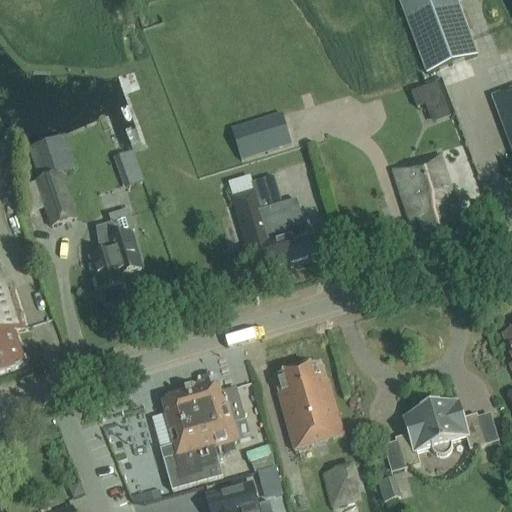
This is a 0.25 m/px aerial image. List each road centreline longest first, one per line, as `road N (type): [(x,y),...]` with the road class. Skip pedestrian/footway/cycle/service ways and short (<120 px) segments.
road 1 (tertiary): [(0,405),(511,250)]
road 2 (unknown): [(61,387),(70,345),(62,264)]
